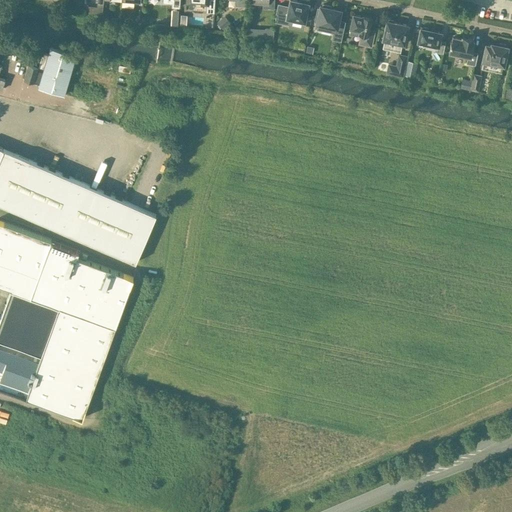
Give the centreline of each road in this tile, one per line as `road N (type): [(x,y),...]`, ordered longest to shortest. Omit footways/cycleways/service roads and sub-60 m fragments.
road 1 (residential): [(337,0),(511,35)]
road 2 (primary): [(511,431),(398,486)]
road 3 (primary): [(398,486),(511,446)]
